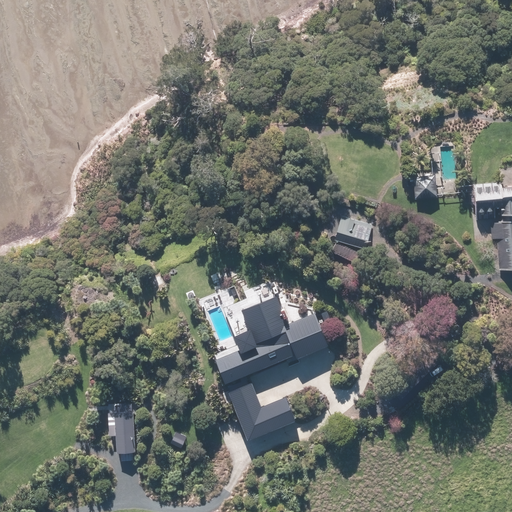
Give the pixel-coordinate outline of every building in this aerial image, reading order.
[(501,183),(474,184),(476,220),(490,219),(491,241),(496,241),(497,268),(511,267),(511,166),(500,167),(501,183)] [(414,197),(457,194),(456,180),(442,181),(442,174),(413,176),(414,197)] [(371,224),(341,215),(334,240),(336,241),(333,254),(360,262),(371,224)] [(235,284),(219,289),(235,339),(212,346),(215,357),(208,359),(215,382),(285,359),(283,350),(290,348),(294,358),(328,347),(316,310),(302,314),(297,300),(281,305),(273,282),(238,294),(235,284)] [(252,379),(227,389),(247,438),(296,418),(287,395),(262,405),(252,379)] [(135,402),(116,403),(118,452),(137,451),(135,402)]
